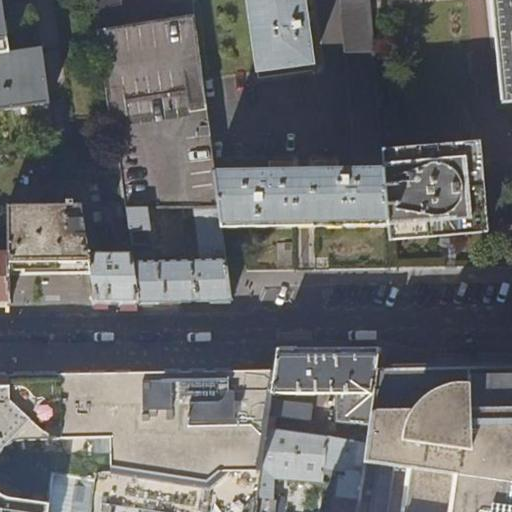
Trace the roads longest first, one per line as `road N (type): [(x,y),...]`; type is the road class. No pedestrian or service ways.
road 1 (residential): [(511,318),(0,327)]
road 2 (unknown): [(160,378),(162,395),(175,404),(252,405),(264,401),(269,379)]
